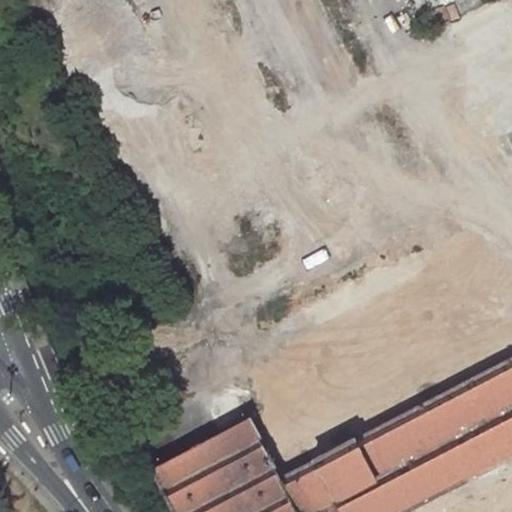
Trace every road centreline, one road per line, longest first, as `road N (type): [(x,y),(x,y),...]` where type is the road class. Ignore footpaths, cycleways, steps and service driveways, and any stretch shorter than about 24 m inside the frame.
road 1 (secondary): [(115,511),(14,333)]
road 2 (secondary): [(97,511),(18,382),(0,377)]
road 3 (secondary): [(0,420),(77,511)]
